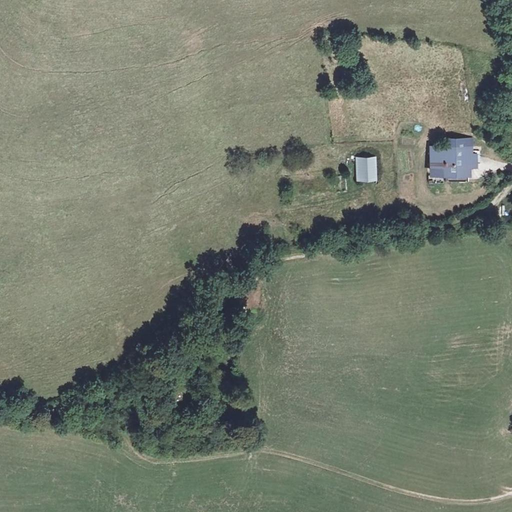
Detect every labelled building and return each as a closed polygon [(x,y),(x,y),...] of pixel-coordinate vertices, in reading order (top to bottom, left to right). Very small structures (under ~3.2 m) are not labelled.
[(464,153),(460,153),(459,164),(465,164),(473,164),(473,153),(466,153),(466,138),(465,137),(461,137),(458,138),(458,143),(464,143),(464,153)] [(458,148),(429,148),(429,171),(441,171),(441,172),(441,180),(459,180),(459,164),(460,153),(464,153),(464,143),(458,143),(458,148)] [(396,150),(398,172),(406,172),(405,149),(396,150)] [(369,159),(352,159),(352,180),(370,180),(369,159)] [(335,176),(335,192),(346,192),(346,175),(335,176)]
